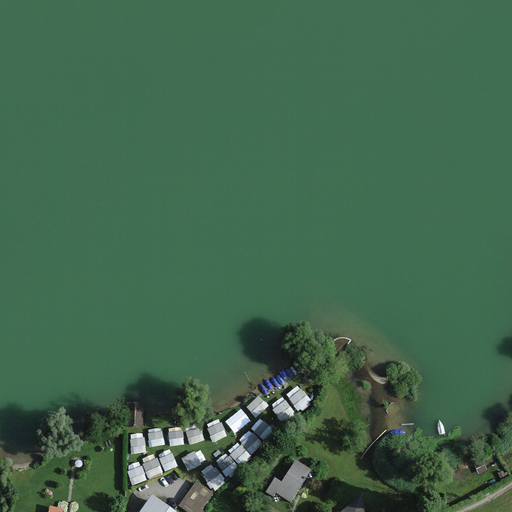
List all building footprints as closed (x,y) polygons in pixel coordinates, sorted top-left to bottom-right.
[(301,412),(313,402),(299,385),(287,395),(301,412)] [(259,395),(247,407),(257,417),(269,405),(259,395)] [(273,406),(281,421),(295,414),(287,399),(273,406)] [(264,440),(275,430),(262,417),(252,427),(264,440)] [(214,441),(228,435),(222,422),(208,428),(214,441)] [(163,427),(148,429),(151,446),(165,444),(163,427)] [(187,430),(190,443),(205,441),(202,427),(187,430)] [(251,429),(228,450),(242,465),(265,444),(251,429)] [(171,445),(185,444),(183,430),(170,432),(171,445)] [(145,436),(130,439),(133,454),(147,452),(145,436)] [(166,471),(179,465),(171,448),(159,453),(166,471)] [(189,470),(208,460),(201,448),(183,458),(189,470)] [(226,452),(216,461),(231,476),(240,467),(226,452)] [(150,478),(164,472),(156,453),(142,459),(150,478)] [(141,460),(126,465),(134,485),(148,479),(141,460)] [(275,479),(266,494),(273,499),(276,495),(293,506),(315,471),(297,460),(284,482),(275,479)] [(201,472),(215,490),(227,481),(213,463),(201,472)] [(202,511),(213,495),(196,484),(182,507),(190,511),(202,511)] [(175,511),(155,497),(144,511),(175,511)] [(343,511),(384,511),(383,511),(371,511),(359,497),(342,511),(343,511)]
